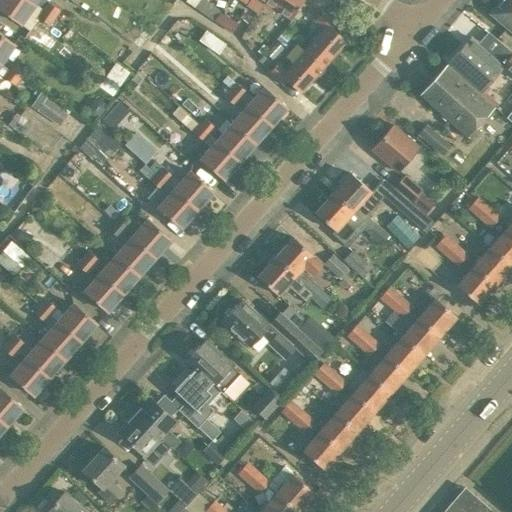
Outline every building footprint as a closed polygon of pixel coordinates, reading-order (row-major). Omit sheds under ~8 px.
[(2,0),(0,3),(0,8),(22,24),(36,4),(29,0),(2,0)] [(237,0),(257,13),(262,5),(265,0),(237,0)] [(304,0),(265,0),(262,5),(272,12),(275,8),(291,19),(292,17),(306,27),(315,14),(301,5),(304,0)] [(511,0),(500,0),(500,1),(511,10),(511,0)] [(511,10),(500,1),(489,14),(511,33),(511,10)] [(47,3),(43,9),(55,17),(59,11),(47,3)] [(55,17),(43,9),(37,17),(50,25),(55,17)] [(219,13),(214,22),(232,33),(238,24),(219,13)] [(324,30),(307,50),(324,65),(346,40),(332,29),(335,26),(321,13),(314,21),(324,30)] [(199,40),(221,52),(227,41),(205,29),(199,40)] [(0,63),(1,64),(15,44),(0,34),(0,63)] [(470,36),(446,63),(478,92),(501,66),(502,65),(470,36)] [(266,54),(272,60),(283,48),(276,42),(266,54)] [(270,72),(269,73),(282,85),(289,78),(303,90),(324,65),(307,50),(289,69),(286,73),(276,65),(273,69),(270,72)] [(511,53),(502,65),(511,73),(511,109),(505,117),(511,123),(511,53)] [(0,75),(4,78),(9,70),(1,64),(0,63),(0,75)] [(14,63),(9,70),(21,78),(23,74),(25,71),(14,63)] [(446,63),(419,93),(467,136),(494,106),(478,92),(446,63)] [(129,73),(116,64),(99,87),(112,96),(129,73)] [(9,70),(4,78),(15,86),(18,82),(21,78),(9,70)] [(131,80),(137,85),(144,77),(137,72),(131,80)] [(237,84),(230,91),(240,99),(246,93),(237,84)] [(255,101),(250,108),(271,127),(287,109),(266,90),(255,101)] [(230,91),(225,97),(235,106),(240,99),(230,91)] [(39,92),(30,106),(58,126),(68,112),(39,92)] [(98,98),(92,99),(87,106),(88,112),(93,115),(98,115),(104,107),(103,101),(98,98)] [(244,115),(234,125),(256,145),(271,127),(250,108),(240,99),(235,106),(244,115)] [(112,129),(128,111),(119,103),(103,120),(112,129)] [(208,134),(198,125),(177,106),(171,113),(202,141),(208,134)] [(23,136),(31,125),(15,114),(8,125),(23,136)] [(198,125),(208,134),(215,127),(205,118),(198,125)] [(99,166),(119,142),(98,124),(78,149),(99,166)] [(234,125),(218,143),(240,162),(256,145),(234,125)] [(425,125),(417,135),(442,156),(450,146),(425,125)] [(419,148),(394,126),(371,152),(397,174),(419,148)] [(135,131),(123,145),(145,165),(157,151),(135,131)] [(218,143),(202,161),(224,180),(240,162),(218,143)] [(171,175),(154,161),(149,167),(166,182),(171,175)] [(149,167),(142,174),(162,191),(168,184),(166,182),(149,167)] [(214,192),(191,173),(175,191),(198,211),(214,192)] [(371,191),(351,173),(332,194),(362,220),(366,216),(369,213),(359,205),(371,191)] [(404,176),(393,188),(411,203),(422,190),(404,176)] [(12,193),(22,200),(31,187),(21,179),(12,193)] [(393,188),(392,187),(384,196),(425,233),(433,223),(411,203),(393,188)] [(182,229),(198,211),(175,191),(159,209),(182,229)] [(371,229),(376,224),(366,216),(362,220),(332,194),(315,213),(334,230),(331,234),(347,248),(363,230),(369,236),(374,231),(371,229)] [(483,212),(488,207),(477,197),(467,209),(479,220),(484,214),(483,212)] [(103,211),(114,221),(119,215),(108,205),(103,211)] [(500,217),(488,207),(483,212),(484,214),(479,220),(490,229),(500,217)] [(398,213),(386,224),(408,248),(420,236),(398,213)] [(119,215),(112,222),(124,232),(131,225),(119,215)] [(149,221),(133,239),(155,258),(171,241),(149,221)] [(124,232),(112,222),(107,228),(118,238),(124,232)] [(380,246),(389,236),(376,224),(371,229),(374,231),(369,236),(380,246)] [(511,264),(511,233),(506,228),(490,247),(511,266),(511,264)] [(21,230),(16,240),(26,245),(31,234),(21,230)] [(450,251),(455,245),(444,236),(435,247),(447,258),(452,252),(450,251)] [(319,261),(293,237),(275,257),(304,283),(309,279),(320,267),(319,261)] [(133,239),(117,257),(139,276),(155,258),(133,239)] [(10,242),(0,253),(0,265),(9,274),(25,255),(10,242)] [(467,254),(455,245),(450,251),(452,252),(447,258),(457,266),(467,254)] [(511,266),(490,247),(473,267),(494,285),(511,266)] [(423,249),(416,258),(431,271),(438,263),(423,249)] [(351,250),(342,261),(361,277),(370,267),(351,250)] [(88,251),(82,258),(94,268),(99,261),(88,251)] [(332,255),(323,264),(340,280),(349,270),(332,255)] [(123,294),(139,276),(117,257),(101,275),(123,294)] [(314,292),(318,287),(309,279),(304,283),(275,257),(258,277),(278,295),(286,285),(305,302),(309,298),(312,300),(316,294),(314,292)] [(88,274),(94,268),(82,258),(77,264),(88,274)] [(478,304),(494,285),(473,267),(456,286),(478,304)] [(107,312),(123,294),(101,275),(85,293),(107,312)] [(322,309),(331,299),(318,287),(314,292),(316,294),(312,300),(322,309)] [(394,302),(399,296),(389,287),(379,299),(391,309),(396,304),(394,302)] [(420,303),(426,308),(418,318),(440,336),(456,318),(428,294),(420,303)] [(412,307),(399,296),(394,302),(396,304),(391,309),(401,318),(412,307)] [(40,306),(50,316),(59,323),(81,343),(97,324),(75,305),(65,316),(46,300),(40,306)] [(241,301),(223,321),(249,345),(269,324),(260,315),(259,317),(241,301)] [(45,322),(50,316),(40,306),(34,313),(45,322)] [(282,315),(297,328),(305,319),(290,306),(282,315)] [(286,359),(296,348),(312,363),(322,351),(279,312),(269,324),(277,331),(267,342),(286,359)] [(401,337),(423,356),(440,336),(418,318),(401,337)] [(81,343),(59,323),(43,341),(65,360),(81,343)] [(361,340),(366,334),(356,325),(346,336),(358,347),(363,341),(361,340)] [(314,344),(322,351),(333,339),(325,332),(314,344)] [(378,346),(366,334),(361,340),(363,341),(358,347),(368,357),(378,346)] [(14,335),(8,342),(19,352),(26,345),(14,335)] [(423,356),(401,337),(385,356),(406,374),(423,356)] [(34,352),(27,359),(49,378),(65,360),(43,341),(34,352)] [(187,361),(194,368),(221,391),(222,392),(240,373),(205,341),(187,361)] [(8,342),(2,349),(13,359),(19,352),(8,342)] [(406,374),(385,356),(368,375),(390,393),(406,374)] [(33,396),(49,378),(27,359),(11,377),(33,396)] [(329,377),(334,372),(323,363),(313,375),(325,385),(330,379),(329,377)] [(208,405),(221,391),(194,368),(174,390),(186,401),(178,410),(198,428),(212,440),(220,431),(206,419),(214,410),(208,405)] [(346,382),(334,372),(329,377),(330,379),(325,385),(335,394),(346,382)] [(390,393),(368,375),(352,394),(373,412),(390,393)] [(256,418),(260,422),(281,403),(265,386),(257,394),(261,398),(252,407),(259,415),(256,418)] [(1,389),(0,389),(0,420),(7,426),(15,417),(23,408),(1,389)] [(373,412),(352,394),(335,413),(357,432),(373,412)] [(177,422),(149,397),(133,415),(168,446),(169,445),(174,449),(180,442),(168,431),(177,422)] [(295,416),(301,410),(291,400),(280,412),(292,423),(297,417),(295,416)] [(313,420),(301,410),(295,416),(297,417),(292,423),(302,432),(313,420)] [(319,431),(341,449),(357,432),(335,413),(319,431)] [(117,433),(144,457),(152,450),(160,458),(170,447),(173,449),(174,449),(169,445),(168,446),(133,415),(117,433)] [(323,470),(341,449),(319,431),(302,451),(323,470)] [(211,441),(209,443),(224,457),(233,446),(221,436),(213,444),(211,441)] [(218,465),(224,457),(209,443),(202,451),(218,465)] [(123,493),(110,481),(124,465),(104,447),(82,471),(101,488),(96,493),(111,506),(123,493)] [(247,463),(243,467),(237,474),(249,485),(254,480),(253,478),(258,472),(248,464),(247,463)] [(166,490),(140,466),(130,477),(156,501),(166,490)] [(270,483),(258,472),(253,478),(254,480),(249,485),(260,494),(270,483)] [(292,475),(277,493),(298,511),(313,493),(292,475)] [(167,490),(178,501),(186,507),(204,486),(196,479),(189,487),(178,477),(167,490)] [(492,511),(464,487),(442,511),(492,511)] [(86,511),(64,492),(46,511),(86,511)] [(297,511),(298,511),(277,493),(260,511),(297,511)] [(181,511),(186,507),(178,501),(168,511),(181,511)] [(223,511),(225,510),(214,501),(204,511),(223,511)]
